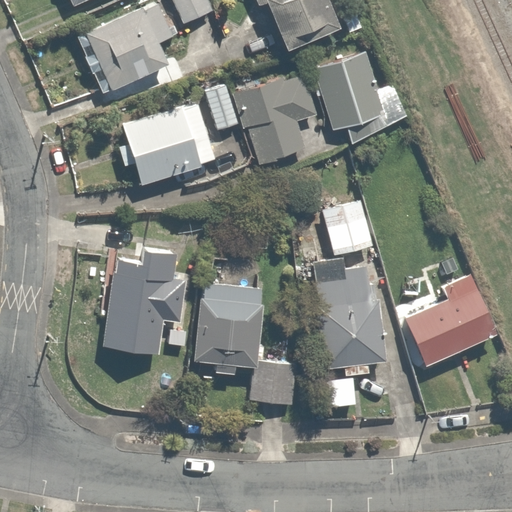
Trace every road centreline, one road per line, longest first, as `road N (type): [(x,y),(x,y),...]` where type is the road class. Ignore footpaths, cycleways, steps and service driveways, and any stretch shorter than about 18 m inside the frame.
road 1 (residential): [(0,454),(192,491),(444,483),(511,464)]
road 2 (residential): [(0,119),(16,195),(0,372)]
